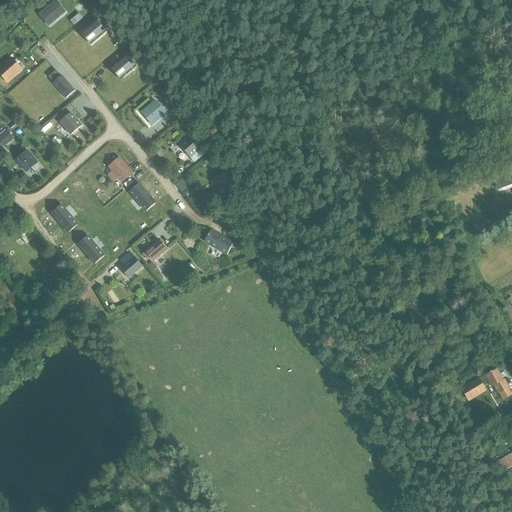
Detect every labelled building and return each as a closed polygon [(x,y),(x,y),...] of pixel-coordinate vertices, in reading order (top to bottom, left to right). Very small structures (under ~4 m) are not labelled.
[(43,12),(53,23),(66,12),(56,1),(43,12)] [(53,23),(43,12),(39,15),(49,26),(53,23)] [(84,31),(81,34),(90,45),(94,42),(107,31),(98,20),(84,31)] [(114,66),(110,69),(120,81),(124,77),(136,67),(126,56),(114,66)] [(12,57),(0,67),(0,75),(7,83),(22,69),(12,57)] [(56,71),(49,77),(54,83),(53,84),(66,99),(75,91),(62,76),(61,77),(56,71)] [(153,106),(143,114),(152,126),(167,113),(161,106),(164,103),(159,98),(152,104),(153,106)] [(143,114),(153,106),(152,104),(151,104),(141,112),(143,114)] [(71,113),(60,122),(71,135),(82,126),(71,113)] [(185,119),(180,124),(184,129),(190,124),(185,119)] [(50,122),(42,130),(45,133),(53,126),(50,122)] [(0,137),(0,138),(6,145),(13,138),(7,131),(0,137)] [(51,142),(60,146),(63,139),(54,136),(51,142)] [(198,155),(203,151),(190,137),(180,146),(190,158),(196,153),(198,155)] [(26,151),(16,160),(27,173),(31,169),(35,173),(41,168),(26,151)] [(205,154),(203,151),(198,155),(196,153),(190,158),(195,163),(205,154)] [(118,178),(122,183),(132,174),(119,158),(111,166),(120,176),(118,178)] [(120,176),(111,166),(108,167),(112,172),(107,176),(113,183),(118,178),(120,176)] [(219,184),(226,194),(239,183),(227,170),(220,176),(222,178),(219,180),(219,184)] [(498,190),(511,184),(511,176),(510,172),(493,178),(498,190)] [(222,178),(220,176),(219,175),(211,182),(224,197),(227,194),(226,194),(219,184),(219,180),(222,178)] [(183,179),(176,185),(183,194),(190,188),(183,179)] [(139,184),(128,193),(132,197),(134,196),(146,212),(155,204),(143,189),(139,184)] [(238,194),(231,201),(234,204),(241,197),(238,194)] [(61,205),(52,213),(65,228),(69,233),(79,224),(75,220),(74,221),(61,205)] [(447,234),(451,233),(455,231),(450,219),(444,221),(442,222),(447,234)] [(23,228),(17,232),(27,244),(33,240),(26,231),(23,228)] [(30,228),(26,231),(33,240),(37,236),(30,228)] [(207,229),(201,240),(205,242),(204,243),(226,256),(233,243),(212,230),(211,231),(207,229)] [(388,233),(381,232),(380,235),(376,235),(376,246),(380,248),(380,249),(388,249),(394,249),(394,235),(388,235),(388,233)] [(87,237),(78,244),(91,259),(95,264),(104,256),(100,252),(87,237)] [(145,252),(150,258),(153,261),(167,250),(159,240),(145,252)] [(1,251),(0,251),(0,258),(9,269),(13,265),(1,251)] [(124,266),(135,257),(130,252),(121,261),(124,266)] [(150,258),(145,252),(142,254),(147,260),(150,258)] [(135,257),(124,266),(120,269),(129,279),(136,273),(143,267),(135,257)] [(139,276),(136,273),(129,279),(132,283),(139,276)] [(112,295),(107,298),(112,305),(109,308),(112,311),(115,309),(115,308),(119,305),(112,295)] [(399,309),(408,323),(421,316),(413,301),(399,309)] [(497,369),(485,376),(491,388),(493,386),(498,394),(500,394),(503,401),(511,395),(508,389),(510,388),(505,379),(503,380),(497,369)] [(479,378),(461,389),(468,402),(487,391),(479,378)] [(485,448),(479,452),(484,460),(490,456),(485,448)] [(511,453),(498,462),(504,472),(511,466),(511,453)]
